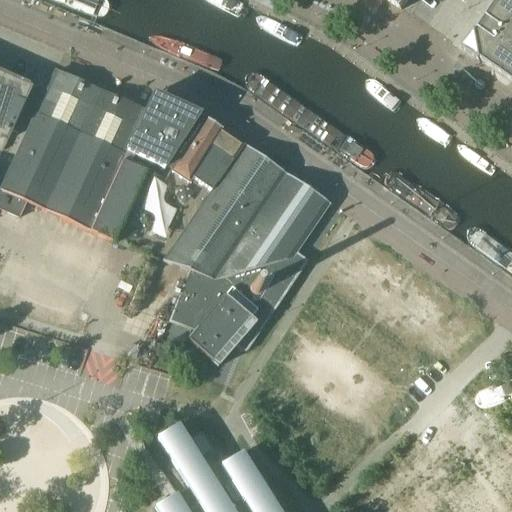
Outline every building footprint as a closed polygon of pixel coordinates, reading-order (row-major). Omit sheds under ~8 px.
[(161,51),(172,23),(115,0),(38,0),(161,51)] [(385,0),(401,11),(408,0),(385,0)] [(462,51),(462,52),(480,64),(481,63),(491,70),(511,84),(511,83),(511,0),(499,0),(476,35),(474,34),(462,51)] [(272,109),(289,84),(260,64),(226,46),(172,23),(161,51),(213,73),(245,90),(272,109)] [(44,96),(0,191),(0,210),(19,220),(26,204),(112,244),(145,173),(130,166),(134,157),(126,154),(145,113),(106,95),(105,91),(96,87),(92,89),(55,73),(47,89),(44,96)] [(0,138),(7,141),(8,141),(31,90),(26,87),(0,76),(0,138)] [(272,109),(343,159),(360,134),(289,84),(272,109)] [(145,113),(126,154),(134,157),(164,171),(166,167),(173,172),(171,173),(188,184),(191,179),(210,193),(242,146),(221,131),(205,120),(205,121),(198,117),(199,117),(153,96),(152,98),(147,109),(145,113)] [(360,134),(343,159),(361,171),(380,185),(397,160),(378,147),(360,134)] [(210,193),(162,263),(188,273),(212,282),(285,175),(243,146),(242,146),(210,193)] [(380,185),(488,261),(505,236),(397,160),(380,185)] [(168,323),(168,324),(185,331),(189,332),(193,334),(186,342),(217,368),(234,349),(245,354),(307,263),(295,255),(312,231),(328,207),(329,205),(285,175),(212,282),(188,273),(168,323)] [(511,240),(505,236),(488,261),(500,269),(511,277),(511,240)] [(231,511),(178,426),(157,439),(198,505),(185,511),(175,496),(154,509),(155,511),(278,511),(242,454),(220,467),(248,511),(231,511)]
